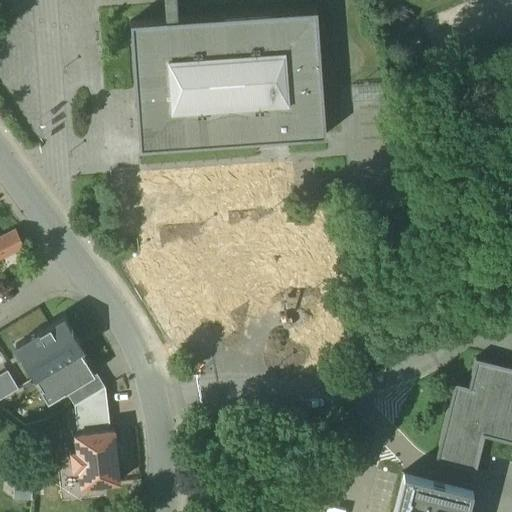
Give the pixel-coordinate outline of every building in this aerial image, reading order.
[(164,0),(166,19),(130,22),(139,144),(279,134),(278,119),(287,119),(288,138),(326,135),(317,9),(178,19),(176,0),(164,0)] [(15,231),(0,238),(0,257),(23,246),(15,231)] [(64,316),(15,345),(35,378),(36,378),(80,351),(75,342),(78,340),(64,316)] [(80,351),(36,378),(44,390),(50,386),(57,397),(94,374),(84,358),(80,351)] [(511,367),(476,358),(469,386),(455,383),(436,457),(435,461),(476,471),(485,436),(511,443),(511,367)] [(466,511),(472,489),(403,471),(392,511),(466,511)] [(33,498),(33,480),(15,480),(15,498),(33,498)]
